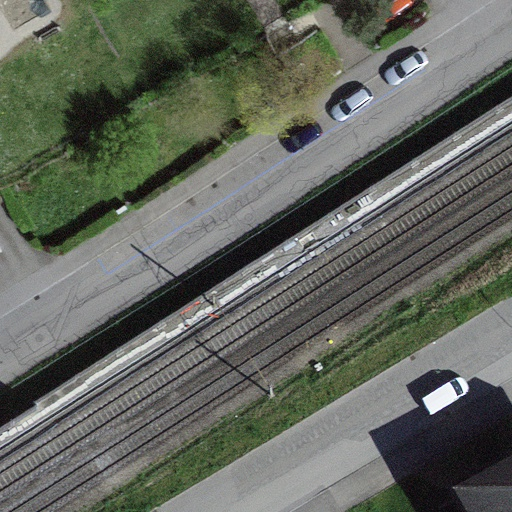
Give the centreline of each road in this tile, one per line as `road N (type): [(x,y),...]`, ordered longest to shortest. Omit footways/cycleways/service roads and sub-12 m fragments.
road 1 (residential): [(511,16),(0,343)]
road 2 (residential): [(223,511),(511,334)]
